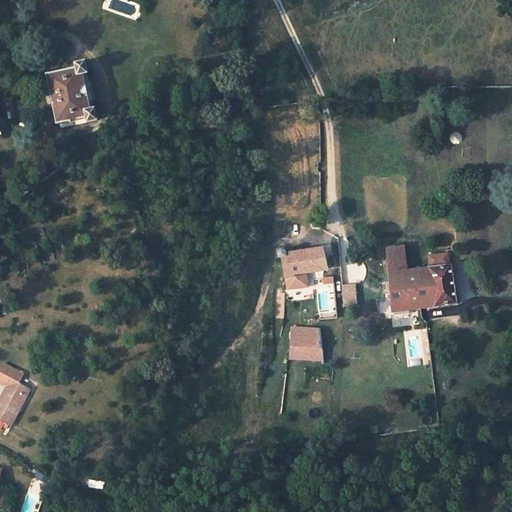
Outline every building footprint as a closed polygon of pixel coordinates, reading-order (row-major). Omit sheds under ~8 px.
[(46,75),(55,123),(85,118),(86,122),(96,121),(94,108),(89,109),(82,75),(87,74),(84,61),(74,63),(75,68),(46,75)] [(31,175),(46,172),(44,160),(48,159),(46,151),(42,152),(41,150),(27,153),(31,175)] [(385,248),(391,312),(456,304),(450,265),(449,265),(442,266),(428,267),(406,270),(404,245),(385,248)] [(288,255),(288,254),(288,253),(288,252),(287,251),(286,250),(285,250),(284,250),(283,250),(282,250),(281,251),(281,252),(280,252),(280,253),(280,254),(280,259),(283,259),(287,290),(307,288),(305,272),(325,270),(321,251),(288,255)] [(449,265),(448,252),(427,255),(428,267),(442,266),(449,265)] [(342,297),(356,296),(355,283),(341,284),(342,297)] [(342,297),(343,305),(356,304),(356,296),(342,297)] [(319,330),(289,329),(288,361),(318,361),(319,330)] [(0,419),(10,425),(29,389),(17,382),(22,374),(5,364),(0,373),(0,381),(6,385),(0,397),(0,419)]
